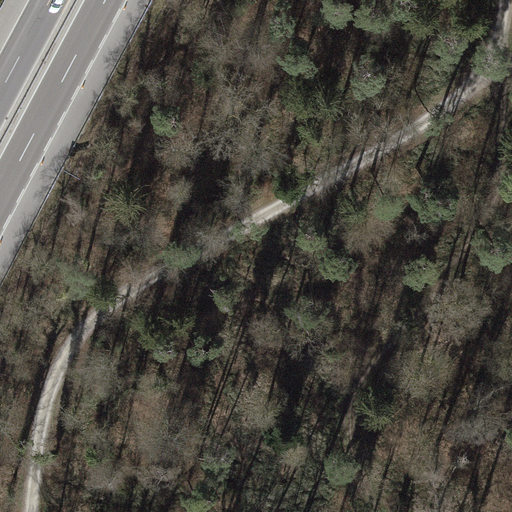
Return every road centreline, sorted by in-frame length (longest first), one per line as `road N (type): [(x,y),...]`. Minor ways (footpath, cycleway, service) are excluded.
road 1 (track): [(501,0),(501,65),(470,91),(123,289),(67,336),(47,403),(31,511)]
road 2 (motorway): [(0,202),(107,0)]
